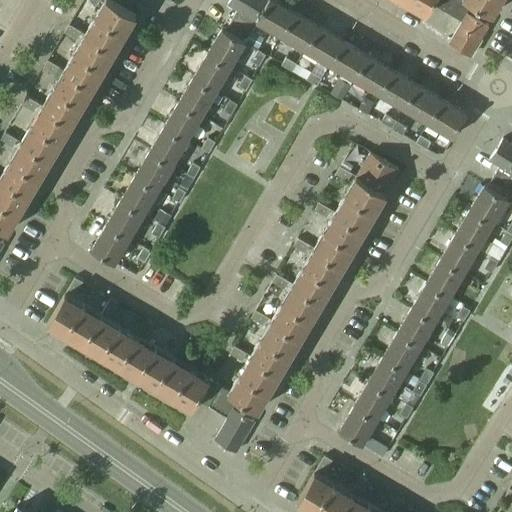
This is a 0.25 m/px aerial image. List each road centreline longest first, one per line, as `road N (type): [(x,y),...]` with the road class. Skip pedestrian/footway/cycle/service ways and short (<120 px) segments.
road 1 (residential): [(53,243),(186,317),(205,312),(311,131),(347,122),(441,177)]
road 2 (residential): [(248,506),(0,329)]
road 3 (residential): [(299,421),(323,381),(315,353),(348,294),(376,288),(441,177)]
road 4 (residential): [(299,421),(427,495),(454,488),(511,400)]
road 5 (residential): [(53,243),(67,217),(61,185),(92,131),(121,122),(181,25)]
road 6 (tertiary): [(177,511),(0,385)]
road 7 (residential): [(498,88),(345,0)]
